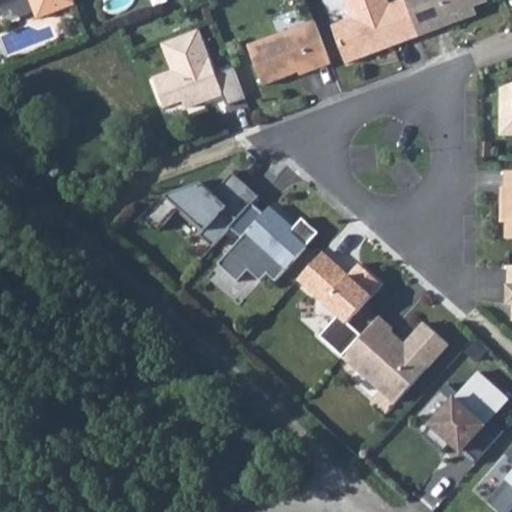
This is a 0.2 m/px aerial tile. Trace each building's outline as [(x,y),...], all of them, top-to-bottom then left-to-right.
[(0,0),(0,6),(16,0),(28,0),(36,20),(74,3),(72,0),(0,0)] [(345,61),(418,34),(405,0),(393,0),(388,2),(387,0),(345,0),(351,15),(332,23),(345,61)] [(405,0),(418,34),(473,13),(470,5),(484,0),(405,0)] [(329,61),(313,18),(247,42),(261,81),(290,71),(289,69),(295,67),(297,68),(298,72),(329,61)] [(224,109),(240,104),(229,70),(213,77),(197,34),(156,48),(168,74),(149,81),(164,120),(220,101),(224,109)] [(511,82),(502,86),(502,103),(511,102),(511,82)] [(511,236),(511,169),(505,169),(505,185),(501,186),(501,204),(506,204),(505,220),(505,237),(511,236)] [(140,212),(155,227),(177,205),(202,228),(198,233),(210,245),(228,225),(250,201),(256,194),(230,170),(211,191),(198,180),(163,193),(156,196),(140,212)] [(250,201),(228,225),(239,235),(216,261),(235,279),(246,267),(258,278),(264,271),(272,278),(316,230),(300,215),(284,233),(279,228),(286,221),(267,204),(261,211),(250,201)] [(345,323),(380,283),(357,263),(347,274),(321,250),(296,277),(345,323)] [(359,335),(341,355),(355,368),(357,364),(379,385),(377,388),(393,402),(446,343),(422,322),(402,344),(388,331),(390,328),(376,316),(359,335)] [(345,323),(327,343),(336,351),(354,330),(345,323)] [(336,351),(341,355),(359,335),(354,330),(336,351)] [(477,372),(429,424),(460,451),(479,430),(506,400),(477,372)] [(479,430),(460,451),(473,464),(492,443),(479,430)]
